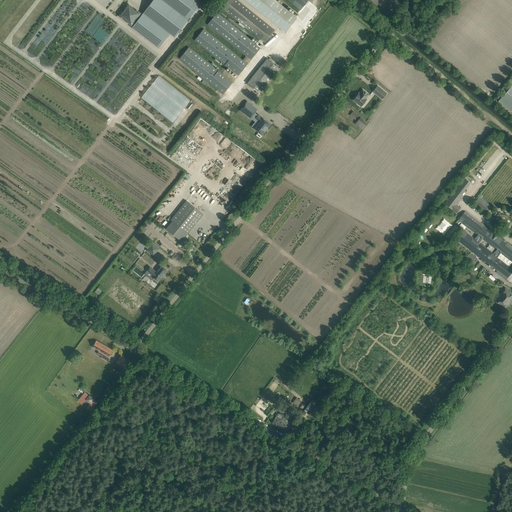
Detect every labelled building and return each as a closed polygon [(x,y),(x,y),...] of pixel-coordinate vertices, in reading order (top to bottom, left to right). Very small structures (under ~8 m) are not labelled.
[(133,25),(132,27),(159,48),(170,33),(175,37),(202,2),(199,0),(152,0),(141,15),(139,14),(140,13),(129,5),(120,16),(131,24),(132,24),(133,25)] [(226,0),(221,7),(226,11),(260,39),(265,43),(275,30),(271,27),(237,0),(226,0)] [(278,0),(245,0),(285,32),(297,18),(277,2),(278,0)] [(288,0),(300,10),(308,0),(288,0)] [(97,13),(84,31),(102,43),(108,34),(100,27),(105,20),(97,13)] [(207,24),(232,44),(251,60),(261,48),(217,13),(207,24)] [(247,64),(204,29),(194,40),(238,76),(247,64)] [(189,47),(180,59),(223,94),(233,82),(189,47)] [(247,83),(260,93),(279,69),(267,58),(247,83)] [(157,74),(140,97),(173,122),(190,99),(157,74)] [(511,84),(498,101),(511,112),(511,111),(511,84)] [(373,91),(382,99),(386,93),(377,86),(373,91)] [(292,122),(308,99),(294,90),(278,113),(292,122)] [(353,100),(357,103),(357,104),(359,105),(360,105),(361,106),(366,99),(366,98),(369,95),(363,90),(360,94),(359,93),(353,100)] [(244,113),(250,118),(256,111),(253,109),(255,107),(247,101),(240,110),(244,113)] [(355,124),(363,130),(368,123),(353,111),(349,115),(357,121),(355,124)] [(265,131),(270,124),(263,118),(262,119),(259,117),(260,116),(258,114),(255,119),(260,122),(255,129),(262,135),(266,131),(265,131)] [(221,139),(223,134),(209,129),(207,134),(221,139)] [(463,196),(459,193),(468,181),(464,178),(444,203),(456,212),(460,208),(456,205),(463,196)] [(477,199),(474,203),(486,212),(490,208),(477,199)] [(203,214),(186,200),(171,220),(172,221),(166,229),(182,241),(183,240),(182,239),(187,233),(188,233),(183,229),(198,210),(203,214),(203,215),(203,214)] [(496,272),(502,277),(503,276),(507,279),(511,272),(511,247),(498,237),(498,236),(494,233),(493,233),(465,211),(458,220),(477,235),(474,238),(463,230),(456,239),(478,257),(477,258),(483,262),(484,261),(486,263),(485,264),(489,267),(490,266),(492,268),(491,269),(494,271),(495,270),(497,271),(496,272)] [(146,250),(154,256),(160,249),(152,242),(146,250)] [(465,257),(474,264),(478,259),(469,252),(465,257)] [(163,274),(164,274),(167,270),(162,266),(158,270),(157,270),(156,271),(150,266),(146,270),(153,275),(152,276),(158,281),(161,277),(163,274)] [(497,301),(504,306),(510,298),(508,296),(511,292),(505,288),(499,295),(501,296),(497,301)] [(96,340),(92,347),(99,350),(97,353),(107,359),(113,350),(96,340)] [(132,362),(121,355),(116,363),(127,370),(132,362)] [(85,392),(79,399),(83,403),(86,400),(89,403),(87,406),(92,410),(98,402),(93,399),(94,399),(93,398),(94,398),(90,395),(89,395),(85,392)] [(296,408),(301,401),(296,397),(291,404),(296,408)] [(291,421),(283,417),(282,420),(280,419),(279,420),(275,418),(272,423),(286,432),(289,427),(291,428),(293,424),(290,422),(291,421)] [(342,431),(348,423),(341,417),(334,426),(338,429),(339,428),(342,431)]
